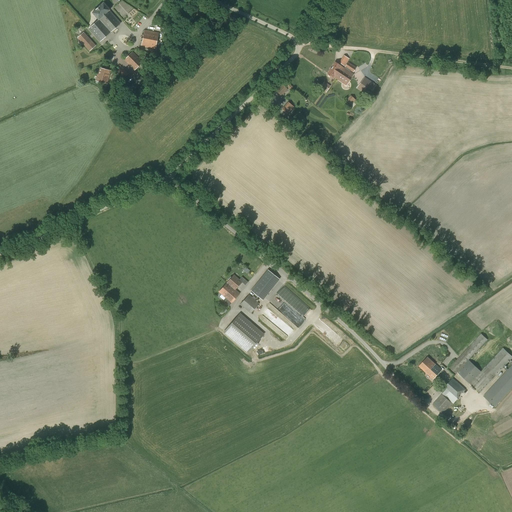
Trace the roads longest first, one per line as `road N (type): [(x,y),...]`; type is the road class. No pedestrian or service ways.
road 1 (unclassified): [(171,177),(302,42),(211,0)]
road 2 (unclassified): [(383,363),(171,177)]
road 3 (track): [(511,69),(302,42)]
road 4 (unclassified): [(0,254),(171,177)]
